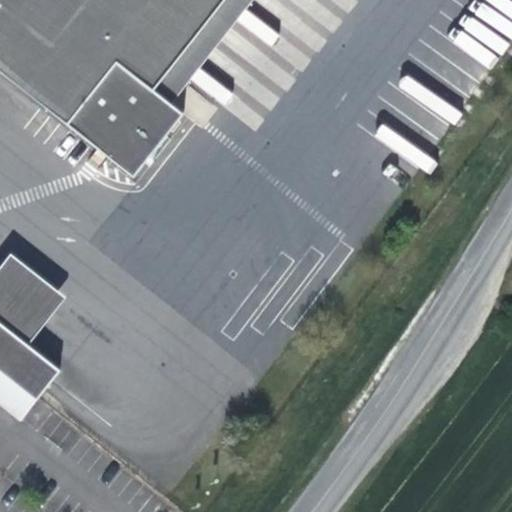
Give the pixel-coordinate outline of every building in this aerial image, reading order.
[(0,0),(0,64),(136,173),(185,116),(172,103),(153,87),(222,0),(0,0)] [(222,0),(153,87),(172,103),(253,0),(222,0)] [(487,45),(499,55),(511,37),(511,19),(511,20),(491,5),(480,20),(484,23),(477,33),(489,42),(487,45)] [(461,31),(454,41),(490,68),(497,58),(461,31)] [(12,255),(0,270),(0,323),(28,345),(66,298),(12,255)] [(0,402),(21,419),(60,370),(28,345),(0,323),(0,402)]
